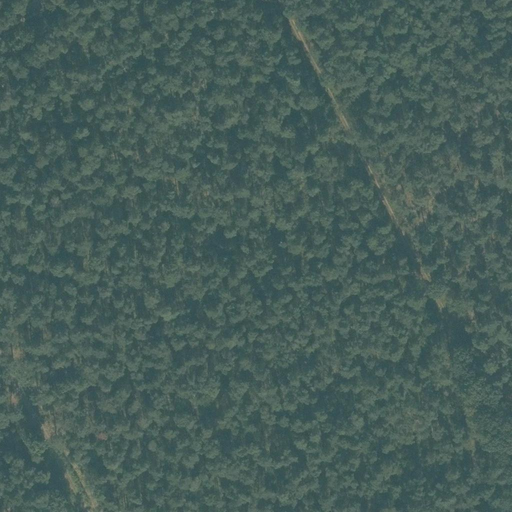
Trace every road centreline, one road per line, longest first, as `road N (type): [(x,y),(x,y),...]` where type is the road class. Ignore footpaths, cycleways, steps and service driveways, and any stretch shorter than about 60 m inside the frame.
road 1 (track): [(279,0),(511,450)]
road 2 (track): [(0,357),(86,511)]
